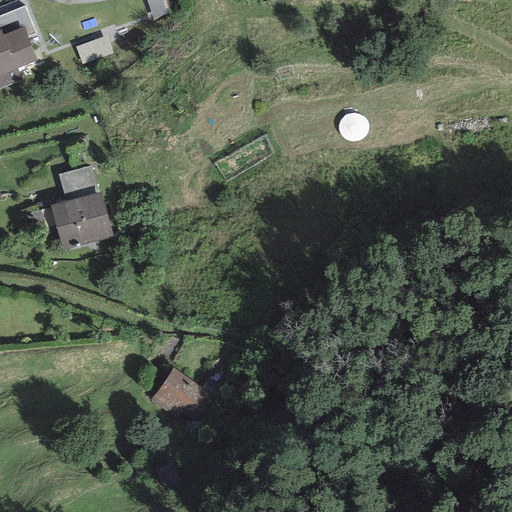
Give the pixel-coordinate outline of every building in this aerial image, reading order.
[(0,16),(0,30),(1,30),(3,35),(23,27),(27,37),(36,34),(25,6),(0,16)] [(0,30),(0,89),(21,81),(16,69),(37,61),(27,37),(23,27),(3,35),(1,30),(0,30)] [(87,64),(117,52),(110,35),(80,47),(87,64)] [(59,175),(66,202),(98,193),(90,166),(59,175)] [(66,202),(50,206),(62,250),(113,237),(101,192),(98,193),(66,202)] [(173,368),(151,400),(187,424),(209,392),(173,368)]
